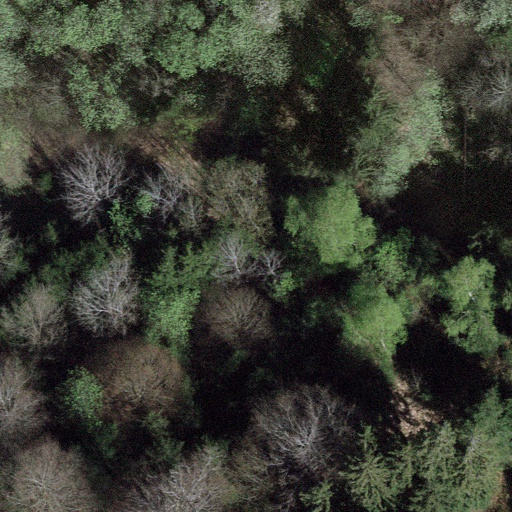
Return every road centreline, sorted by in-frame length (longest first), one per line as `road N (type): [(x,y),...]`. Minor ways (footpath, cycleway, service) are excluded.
road 1 (track): [(511,176),(434,233),(380,238),(349,209),(303,97),(284,78),(61,11),(0,6)]
road 2 (track): [(397,511),(454,435),(511,387)]
